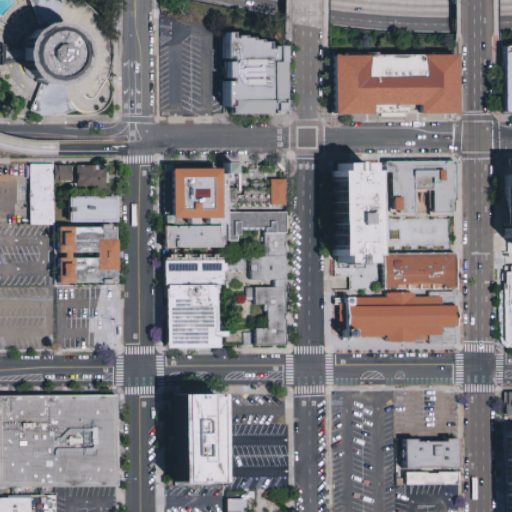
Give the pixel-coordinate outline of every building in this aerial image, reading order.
[(41,26),(52,23),(68,25),(79,32),(85,40),(88,51),(88,63),(84,72),(77,81),(70,86),(59,89),(43,87),(30,78),(24,68),(22,59),(23,47),(28,37),(36,29),(41,26)] [(225,39),(266,53),(272,53),(282,53),(283,74),(283,107),(280,107),(280,121),(273,121),(217,127),(217,113),(230,113),(230,86),(225,86),(225,75),(225,39)] [(455,60),(455,120),(416,121),(415,112),(370,113),(370,123),(330,124),(330,60),(455,60)] [(29,223),(52,223),(52,161),(29,161),(29,223)] [(511,241),(504,241),(503,163),(511,162),(511,241)] [(385,165),(454,164),(454,217),(386,218),(385,165)] [(336,255),(336,172),(341,165),(366,165),(374,173),(374,255),(368,268),(344,268),(336,255)] [(104,166),(105,187),(57,188),(57,167),(104,166)] [(225,196),(224,225),(213,225),(169,225),(169,197),(169,176),(213,176),(220,176),(220,171),(234,171),(234,187),(225,187),(225,196)] [(274,211),(272,212),(272,196),(273,184),(274,184),(286,184),(287,196),(287,211),(274,211)] [(66,199),(66,221),(115,221),(115,199),(66,199)] [(62,224),(62,278),(119,277),(118,223),(62,224)] [(385,253),(385,290),(432,289),(457,289),(457,253),(385,253)] [(511,265),(511,345),(504,346),(502,266),(511,265)] [(217,318),(217,348),(214,348),(164,347),(163,319),(163,288),(214,287),(216,287),(217,318)] [(247,289),(283,288),(285,347),(246,349),(246,332),(263,332),(262,304),(253,305),(253,300),(247,300),(247,289)] [(342,337),(342,319),(342,300),(432,300),(432,289),(457,289),(457,346),(432,346),(432,337),(417,337),(417,343),(390,343),(390,337),(358,337),(358,343),(342,343),(342,337)] [(501,392),(511,392),(511,415),(501,416),(501,392)] [(177,396),(219,396),(219,490),(177,490),(177,396)] [(118,441),(118,488),(94,488),(34,488),(0,488),(0,398),(33,398),(94,397),(117,397),(118,441)] [(511,511),(499,511),(499,427),(511,427),(511,511)] [(405,468),(405,441),(464,441),(464,468),(405,468)] [(413,487),(412,474),(458,473),(459,486),(458,486),(413,487)] [(0,511),(0,498),(34,498),(57,497),(57,502),(56,511),(0,511)] [(230,511),(230,500),(248,500),(248,511),(230,511)]
